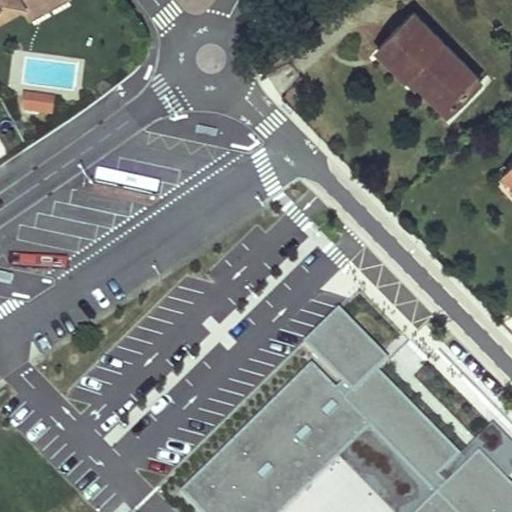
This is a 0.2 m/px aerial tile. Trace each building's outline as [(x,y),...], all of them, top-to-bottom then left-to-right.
[(0,0),(0,14),(25,1),(27,4),(34,0),(0,0)] [(34,0),(27,4),(32,15),(60,0),(34,0)] [(415,11),(380,45),(408,74),(411,71),(449,110),(481,80),(415,11)] [(55,101),(23,97),(22,108),(25,114),(52,118),(55,101)] [(336,311),(304,343),(315,354),(173,494),(191,511),(276,511),(334,455),(390,511),(511,511),(511,490),(504,483),(511,475),(511,444),(492,425),(460,458),(369,367),(380,355),(336,311)]
